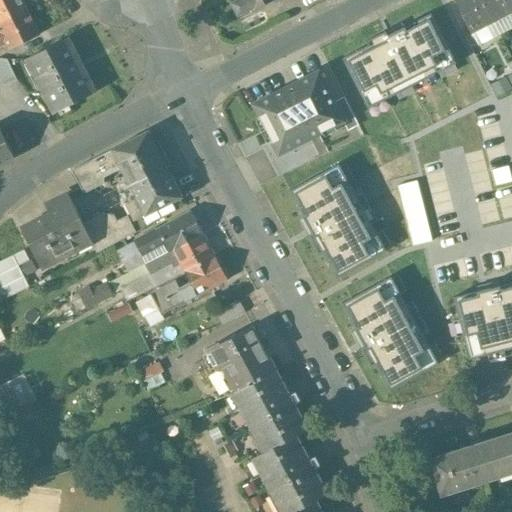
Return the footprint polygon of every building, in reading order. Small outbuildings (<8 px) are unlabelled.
[(23,0),(0,0),(0,23),(28,10),(23,0)] [(246,0),(251,10),(272,0),(246,0)] [(482,0),(456,0),(455,1),(470,31),(493,19),(482,0)] [(511,3),(510,0),(482,0),(493,19),(511,9),(511,3)] [(28,10),(0,23),(0,48),(6,45),(9,50),(40,35),(28,10)] [(388,37),(420,102),(437,93),(404,29),(388,37)] [(420,102),(388,37),(371,45),(403,110),(420,102)] [(68,40),(29,60),(55,112),(95,93),(68,40)] [(0,85),(16,78),(8,61),(0,59),(0,85)] [(511,71),(489,81),(494,94),(511,86),(511,71)] [(318,73),(298,83),(298,84),(286,90),(286,89),(255,105),(279,153),(343,120),(318,73)] [(0,129),(0,165),(15,158),(0,129)] [(149,132),(113,150),(122,167),(129,181),(118,187),(125,200),(136,194),(137,197),(173,179),(149,132)] [(113,150),(95,159),(104,177),(122,167),(113,150)] [(95,159),(73,170),(85,192),(104,183),(104,177),(95,159)] [(337,278),(387,251),(339,164),(290,190),(313,233),(309,235),(319,255),(324,252),(337,278)] [(511,180),(509,165),(491,170),(494,184),(511,180)] [(173,179),(137,197),(136,194),(125,200),(135,219),(146,213),(146,215),(182,197),(173,179)] [(432,241),(417,181),(397,186),(412,246),(432,241)] [(68,194),(47,205),(52,215),(45,218),(45,217),(23,228),(43,267),(92,242),(83,223),(68,194)] [(118,221),(115,216),(104,212),(94,218),(108,247),(136,232),(128,215),(118,221)] [(191,212),(136,242),(143,256),(141,257),(145,265),(202,234),(203,234),(191,212)] [(108,247),(94,218),(83,223),(92,242),(97,252),(108,247)] [(202,234),(145,265),(151,275),(171,264),(173,268),(180,264),(184,272),(214,255),(202,234)] [(32,284),(27,272),(37,267),(27,246),(0,258),(0,278),(8,295),(32,284)] [(190,283),(179,289),(175,282),(151,296),(159,309),(162,316),(227,280),(214,255),(184,272),(190,283)] [(390,390),(439,364),(391,276),(342,303),(365,346),(361,348),(372,367),(376,365),(390,390)] [(121,277),(107,285),(112,295),(126,287),(121,277)] [(511,282),(454,297),(469,359),(511,348),(511,282)] [(107,285),(91,293),(96,303),(112,295),(107,285)] [(159,309),(151,296),(136,304),(144,317),(159,309)] [(253,327),(235,337),(234,335),(206,350),(217,372),(222,369),(235,392),(240,390),(276,371),(253,327)] [(159,362),(139,371),(144,381),(161,373),(164,372),(159,362)] [(276,371),(240,390),(235,392),(231,394),(233,397),(237,395),(243,408),(240,410),(250,430),(254,428),(266,451),(297,438),(297,437),(309,432),(295,407),(300,404),(295,394),(290,397),(276,371)] [(161,373),(144,381),(149,390),(165,383),(161,373)] [(511,432),(430,459),(442,496),(511,473),(511,432)] [(297,438),(266,451),(251,459),(252,461),(256,459),(263,472),(260,474),(270,494),(274,492),(283,511),(294,511),(317,501),(328,495),(316,472),(321,469),(315,458),(310,461),(297,437),(297,438)] [(322,511),(317,501),(294,511),(322,511)]
